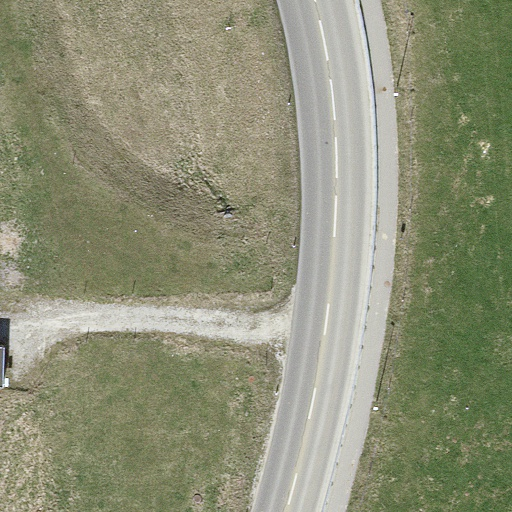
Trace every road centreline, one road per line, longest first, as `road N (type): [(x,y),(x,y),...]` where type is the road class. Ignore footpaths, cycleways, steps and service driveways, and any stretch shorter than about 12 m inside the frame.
road 1 (secondary): [(314,0),(332,100),(332,270),(286,511)]
road 2 (track): [(51,313),(323,333)]
